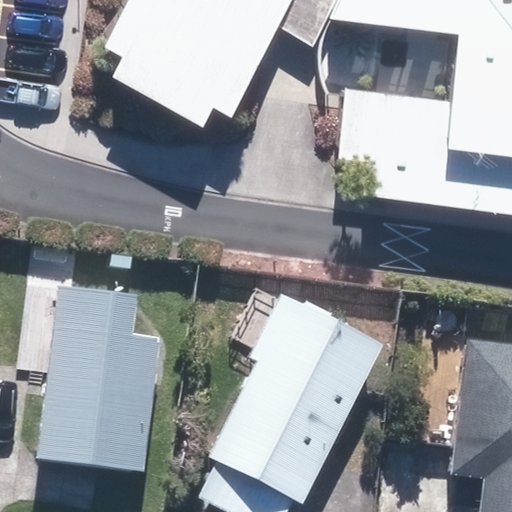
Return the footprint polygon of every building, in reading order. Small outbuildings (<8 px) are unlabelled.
[(290,0),(119,0),(106,25),(125,36),(114,54),(206,105),(217,87),(236,98),(290,0)] [(511,0),(351,0),(461,14),(454,90),(348,76),(337,152),(358,173),(511,193),(511,0)] [(141,290),(61,280),(56,318),(28,315),(21,368),(49,371),(38,455),(151,469),(169,333),(137,328),(141,290)] [(306,501),(386,341),(281,289),(248,353),(256,357),(208,454),(216,458),(198,494),(233,511),(289,511),(297,497),(306,501)] [(511,511),(511,337),(468,332),(450,469),(482,473),(477,511),(511,511)]
